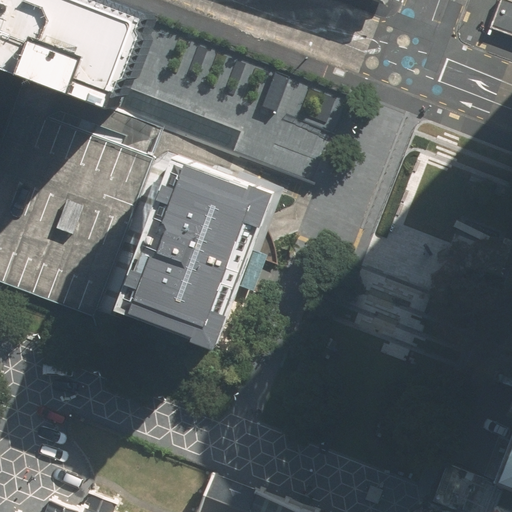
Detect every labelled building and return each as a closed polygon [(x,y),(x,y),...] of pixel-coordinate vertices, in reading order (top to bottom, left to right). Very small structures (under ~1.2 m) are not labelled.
[(155,18),(106,0),(0,0),(0,60),(121,107),(133,76),(155,18)] [(511,36),(511,1),(509,0),(501,0),(491,28),(511,36)] [(133,76),(121,107),(316,181),(320,171),(328,151),(350,92),(243,51),(155,18),(133,76)] [(0,282),(97,318),(99,312),(157,156),(31,110),(4,100),(0,109),(0,282)] [(283,194),(182,156),(123,312),(224,350),(270,227),(283,194)] [(511,454),(496,496),(511,502),(511,454)] [(314,511),(255,490),(213,474),(198,511),(116,511),(121,499),(90,488),(84,503),(83,507),(52,495),(46,511),(29,511),(19,508),(17,511),(314,511)] [(511,511),(511,506),(490,498),(484,511),(511,511)]
